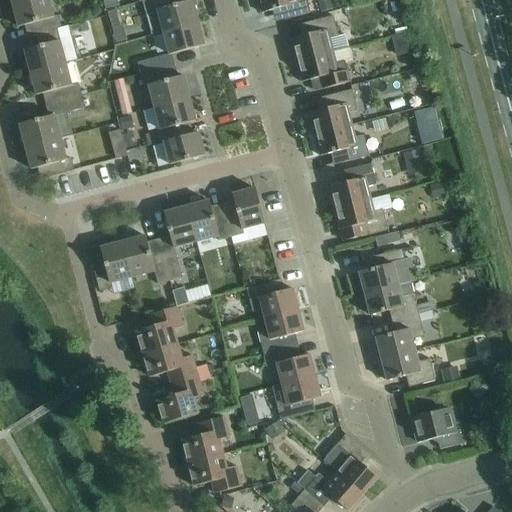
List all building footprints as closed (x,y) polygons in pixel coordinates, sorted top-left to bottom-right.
[(49,0),(30,0),(13,5),(19,28),(33,24),(36,36),(62,29),(59,16),(54,17),(49,0)] [(118,0),(104,0),(106,9),(120,5),(118,0)] [(149,0),(142,2),(152,36),(164,33),(199,23),(193,1),(179,5),(178,0),(149,0)] [(258,0),(262,14),(281,9),(284,20),(311,13),(307,0),(258,0)] [(330,1),(319,4),(321,14),(333,11),(330,1)] [(333,51),(349,47),(346,36),(339,37),(334,16),(307,23),(310,35),(291,40),(296,61),(333,52),(333,51)] [(199,23),(164,33),(170,55),(205,46),(199,23)] [(124,26),(113,29),(117,43),(127,40),(124,26)] [(39,47),(25,51),(31,73),(66,63),(79,60),(73,39),(65,41),(62,29),(36,36),(39,47)] [(409,36),(392,40),(397,58),(414,54),(409,36)] [(333,52),(296,61),(302,83),(321,78),(324,90),(351,83),(345,62),(352,60),(349,47),(333,51),(333,52)] [(164,57),(138,63),(141,75),(167,68),(164,57)] [(66,63),(31,73),(37,96),(53,92),(56,103),(82,96),(79,85),(79,84),(72,86),(66,63)] [(167,68),(141,75),(145,88),(149,87),(155,108),(190,99),(184,76),(170,80),(167,68)] [(123,80),(114,83),(117,95),(126,92),(123,80)] [(316,135),(352,126),(349,113),(358,111),(353,90),(326,97),(329,109),(310,114),(316,135)] [(82,96),(56,103),(59,115),(85,108),(82,96)] [(190,99),(155,108),(161,130),(156,131),(160,144),(164,143),(164,142),(186,137),(183,125),(196,121),(190,99)] [(435,108),(414,113),(422,146),(443,141),(435,108)] [(26,148),(61,138),(55,116),(20,125),(26,148)] [(133,127),(130,116),(119,119),(122,130),(133,127)] [(352,126),(316,135),(321,157),(333,154),(336,165),(343,164),(370,157),(364,136),(355,138),(352,126)] [(116,160),(128,157),(121,131),(109,134),(116,160)] [(186,137),(164,142),(164,143),(170,165),(205,156),(199,133),(186,137)] [(67,160),(61,138),(26,148),(32,170),(46,166),(49,178),(75,171),(72,159),(67,160)] [(423,161),(420,149),(404,154),(407,165),(423,161)] [(334,209),(371,200),(368,187),(377,185),(372,164),(345,171),(348,183),(329,188),(334,209)] [(432,187),(434,198),(445,195),(443,185),(432,187)] [(237,209),(225,212),(232,238),(234,245),(268,236),(265,224),(256,189),(233,195),(237,209)] [(390,195),(371,200),(334,209),(340,231),(343,243),(361,237),(389,230),(383,210),(392,207),(390,195)] [(210,201),(187,207),(197,243),(218,237),(220,241),(232,238),(225,212),(213,215),(210,201)] [(171,237),(159,240),(170,282),(183,278),(176,252),(175,248),(197,243),(187,207),(165,213),(171,237)] [(400,232),(383,236),(386,246),(403,242),(400,232)] [(146,237),(124,243),(133,278),(155,272),(158,285),(170,282),(159,240),(148,243),(146,237)] [(103,254),(91,257),(93,265),(100,291),(112,288),(114,295),(136,289),(133,278),(124,243),(101,249),(103,254)] [(365,294),(411,283),(417,281),(411,259),(405,260),(402,250),(375,256),(378,268),(360,272),(365,294)] [(265,319),(299,311),(293,289),(285,291),(282,280),(247,289),(253,313),(263,310),(265,319)] [(411,283),(365,294),(371,316),(390,311),(392,322),(419,315),(417,307),(411,283)] [(184,289),(174,292),(178,307),(188,304),(184,289)] [(436,302),(417,307),(419,315),(432,312),(438,310),(436,302)] [(144,355),(178,344),(174,330),(184,327),(178,307),(151,315),(154,327),(137,332),(144,355)] [(299,311),(265,319),(268,329),(258,332),(264,355),(299,346),(296,334),(304,332),(299,311)] [(432,312),(419,315),(421,323),(434,320),(432,312)] [(419,315),(392,322),(395,333),(376,338),(382,360),(416,351),(413,340),(425,337),(421,323),(419,315)] [(178,344),(144,355),(150,378),(168,373),(171,384),(198,376),(209,373),(207,365),(196,369),(192,356),(183,359),(178,344)] [(299,346),(264,355),(267,366),(277,364),(279,372),(282,385),(316,376),(310,355),(302,357),(299,346)] [(416,351),(382,360),(388,381),(406,376),(409,388),(436,381),(431,359),(419,362),(416,351)] [(460,377),(457,367),(443,370),(446,381),(460,377)] [(198,376),(171,384),(175,396),(157,401),(164,424),(199,414),(195,399),(204,396),(200,383),(211,380),(209,373),(198,376)] [(321,398),(316,376),(282,385),(273,388),(281,421),(316,412),(313,400),(321,398)] [(484,378),(472,390),(481,400),(493,388),(484,378)] [(255,409),(244,412),(247,426),(259,423),(255,409)] [(453,425),(448,409),(412,419),(418,444),(438,438),(441,450),(467,443),(461,422),(453,425)] [(189,463),(224,454),(220,440),(230,438),(225,417),(198,424),(201,436),(183,440),(189,463)] [(299,428),(290,421),(285,426),(294,434),(299,428)] [(272,439),(283,431),(276,422),(265,430),(272,439)] [(346,435),(324,461),(337,472),(363,494),(377,478),(362,464),(369,456),(370,455),(346,435)] [(228,469),(224,454),(189,463),(194,487),(212,482),(215,494),(242,487),(237,467),(228,469)] [(309,471),(298,484),(306,490),(325,507),(333,498),(349,511),(363,494),(337,472),(328,482),(319,474),(316,478),(309,471)] [(297,484),(292,489),(299,496),(304,490),(297,484)] [(306,490),(292,506),(299,511),(320,511),(325,507),(306,490)] [(224,497),(222,507),(232,509),(234,499),(224,497)]
